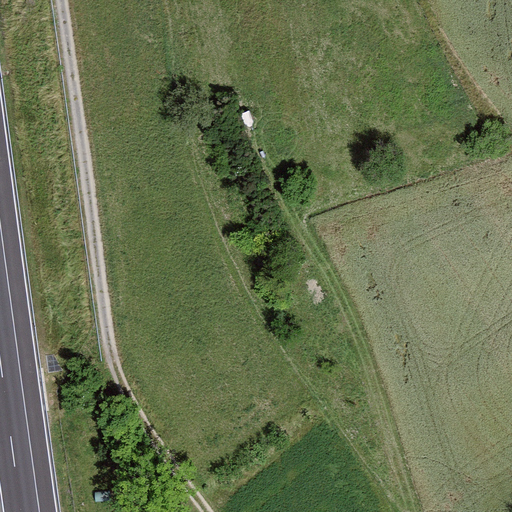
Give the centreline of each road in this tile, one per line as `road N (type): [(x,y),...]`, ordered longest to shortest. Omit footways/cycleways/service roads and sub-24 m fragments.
road 1 (track): [(63,0),(112,355),(143,424),(207,511)]
road 2 (motorway): [(21,511),(0,353)]
